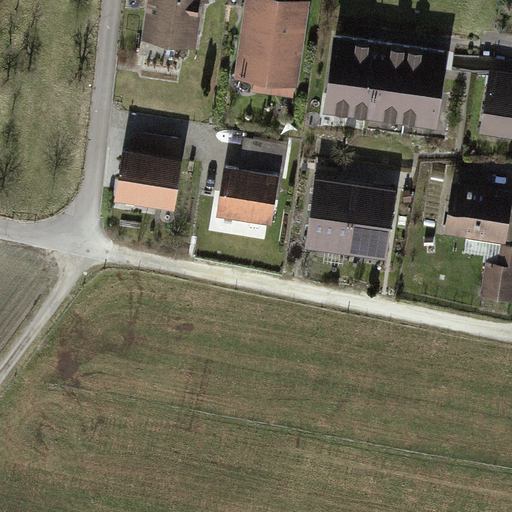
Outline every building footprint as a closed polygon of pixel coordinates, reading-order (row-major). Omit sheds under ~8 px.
[(156,0),(151,39),(209,47),(215,0),(156,0)] [(254,0),(245,70),(263,72),(261,89),(303,94),(305,76),(314,77),(323,0),(254,0)] [(445,54),(339,40),(330,108),(435,122),(445,54)] [(511,71),(494,68),(483,130),(511,134),(511,71)] [(191,138),(142,130),(132,194),(191,203),(198,156),(188,154),(191,138)] [(287,141),(251,135),(247,159),(283,165),(287,141)] [(297,172),(240,162),(232,208),(289,218),(297,172)] [(398,188),(314,176),(305,248),(389,260),(398,188)] [(511,184),(464,178),(457,231),(511,237),(511,184)] [(126,216),(148,215),(148,202),(125,203),(126,216)] [(511,248),(510,260),(493,258),(488,293),(511,296),(511,248)]
